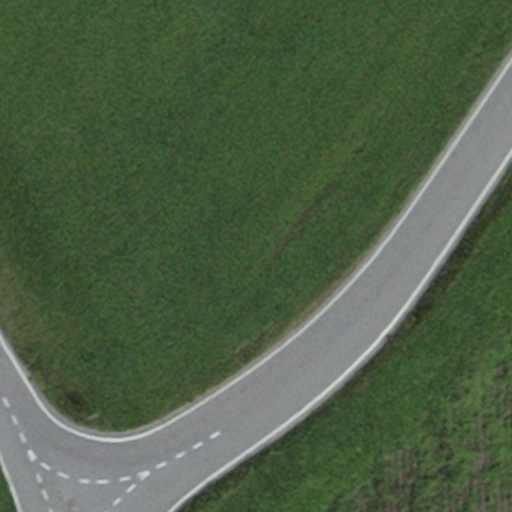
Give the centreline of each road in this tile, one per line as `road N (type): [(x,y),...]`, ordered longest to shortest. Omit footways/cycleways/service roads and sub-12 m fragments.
road 1 (tertiary): [(511,107),(426,233),(319,361),(187,458),(79,511)]
road 2 (tertiary): [(67,511),(0,399)]
